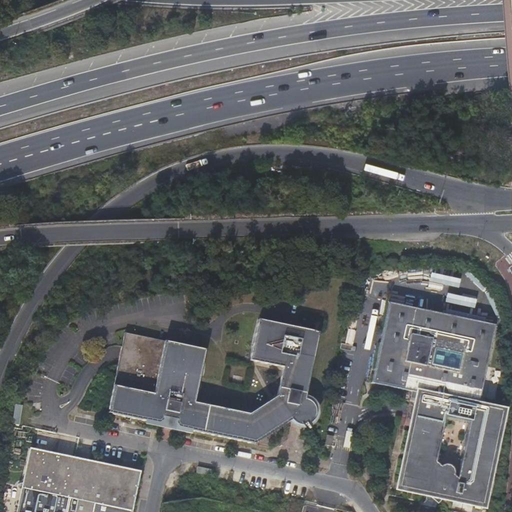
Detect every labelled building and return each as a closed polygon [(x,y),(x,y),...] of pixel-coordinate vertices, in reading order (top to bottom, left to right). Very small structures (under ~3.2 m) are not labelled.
[(495,326),(388,305),(373,386),(416,393),(480,407),(495,326)] [(303,400),(304,395),(317,331),(255,318),(247,359),(280,367),(274,392),(243,411),(190,400),(200,348),(137,334),(125,331),(123,341),(108,413),(157,424),(162,421),(163,418),(175,420),(175,423),(177,428),(203,433),(252,443),(291,420),(294,419),(295,420),(299,423),(303,423),(306,422),(308,422),(310,420),(313,416),(313,414),(313,411),(312,408),(310,405),(307,402),(303,400)] [(480,407),(416,393),(395,493),(485,511),(506,412),(480,407)] [(307,396),(304,395),(303,400),(307,402),(310,405),(312,408),(313,411),(313,414),(313,416),(310,420),(308,422),(306,422),(303,423),(299,423),(295,420),(294,419),(291,420),(295,425),(300,426),(304,427),(308,427),(310,426),(313,424),(315,422),(317,418),(318,413),(318,408),(316,405),(314,401),(312,399),(309,397),(307,396)] [(19,425),(22,411),(14,409),(12,424),(19,425)] [(129,511),(138,473),(31,451),(17,511),(129,511)] [(196,473),(211,476),(212,470),(197,467),(196,473)]
